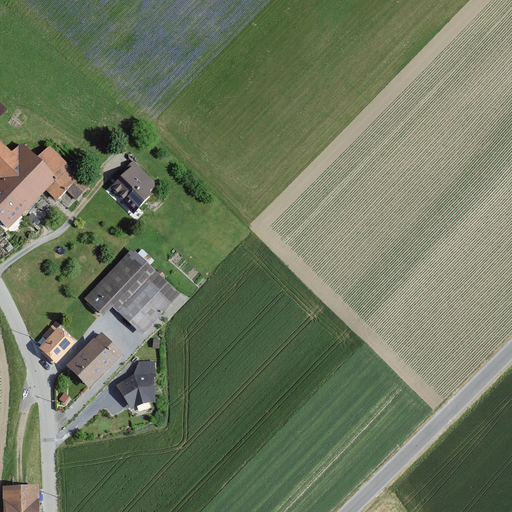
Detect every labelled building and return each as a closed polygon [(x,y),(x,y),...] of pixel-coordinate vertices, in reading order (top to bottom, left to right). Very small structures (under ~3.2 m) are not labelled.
[(75,196),(86,184),(49,148),(39,158),(21,141),(12,151),(0,140),(0,220),(9,230),(49,188),(60,199),(68,190),(75,196)] [(163,191),(140,167),(116,189),(140,213),(163,191)] [(187,294),(139,250),(91,301),(108,317),(118,306),(149,335),(187,294)] [(81,344),(64,329),(46,350),(62,365),(81,344)] [(128,355),(106,334),(75,367),(96,387),(128,355)] [(161,361),(143,362),(141,373),(122,386),(138,408),(143,405),(158,402),(163,402),(161,361)] [(36,511),(36,486),(1,486),(1,511),(36,511)]
